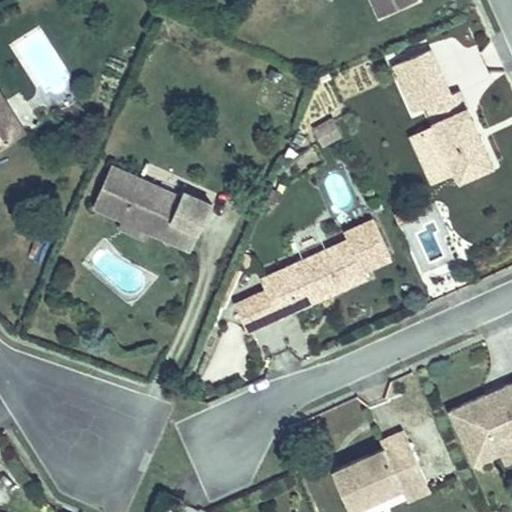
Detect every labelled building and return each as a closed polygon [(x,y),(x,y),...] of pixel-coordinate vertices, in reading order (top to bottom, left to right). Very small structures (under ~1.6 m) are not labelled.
[(375,0),(383,17),(420,1),(419,0),(375,0)] [(440,67),(432,48),(397,64),(405,83),(440,67)] [(417,110),(429,104),(453,94),(440,67),(405,83),(417,110)] [(453,94),(429,104),(439,125),(459,169),(463,179),(495,165),(461,90),(453,94)] [(0,145),(23,131),(9,109),(0,94),(0,145)] [(26,99),(9,109),(23,131),(41,121),(26,99)] [(333,116),(312,126),(322,146),(342,137),(333,116)] [(459,169),(439,125),(416,136),(436,180),(459,169)] [(143,164),(137,178),(160,188),(166,174),(143,164)] [(91,210),(120,222),(146,233),(158,230),(165,233),(169,224),(197,235),(209,209),(160,188),(137,178),(109,166),(91,210)] [(146,233),(120,222),(116,232),(142,243),(146,233)] [(269,295),(280,320),(369,280),(365,273),(393,260),(375,222),(346,235),(349,242),(263,282),(269,295)] [(158,230),(146,233),(190,252),(197,235),(169,224),(165,233),(158,230)] [(269,295),(242,308),(253,333),(280,320),(269,295)] [(485,397),(450,413),(475,468),(502,456),(499,451),(511,445),(511,385),(505,388),(508,395),(488,404),(485,397)] [(505,388),(485,397),(488,404),(508,395),(505,388)] [(359,511),(404,492),(401,483),(422,473),(404,436),(382,446),(385,453),(341,473),(347,485),(340,489),(350,511),(359,511)] [(347,485),(341,473),(334,476),(340,489),(347,485)] [(432,495),(422,473),(401,483),(404,492),(410,505),(432,495)]
